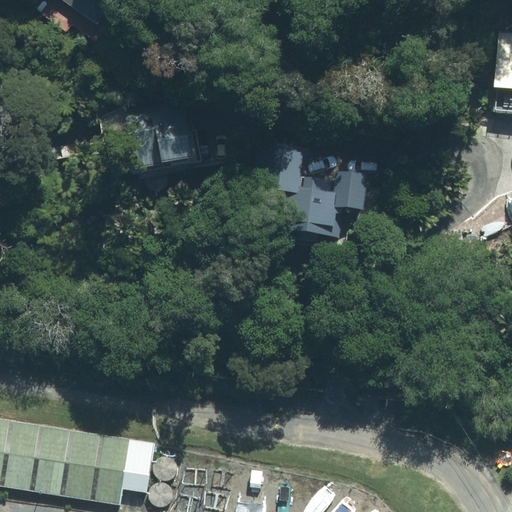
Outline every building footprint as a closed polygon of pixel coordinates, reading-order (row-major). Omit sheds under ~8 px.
[(43,0),(31,17),(63,42),(69,35),(88,49),(125,0),(43,0)] [(511,29),(498,28),(494,82),(496,82),(494,105),(511,106),(511,29)] [(185,178),(196,177),(191,135),(101,146),(106,192),(156,187),(157,190),(186,186),(185,178)] [(75,142),(43,150),(47,166),(79,158),(75,142)] [(280,218),(279,257),(340,259),(341,228),(360,229),(362,182),(327,182),(327,191),(302,191),(303,165),(259,163),(258,217),(280,218)] [(155,441),(0,416),(0,484),(120,503),(122,486),(147,491),(155,441)]
